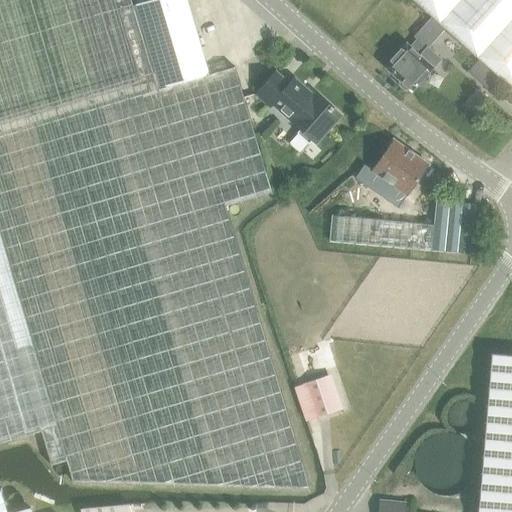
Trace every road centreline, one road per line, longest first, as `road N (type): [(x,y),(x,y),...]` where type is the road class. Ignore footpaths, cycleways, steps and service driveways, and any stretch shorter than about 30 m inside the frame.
road 1 (unclassified): [(331,511),(511,259)]
road 2 (unclassified): [(511,196),(273,0)]
